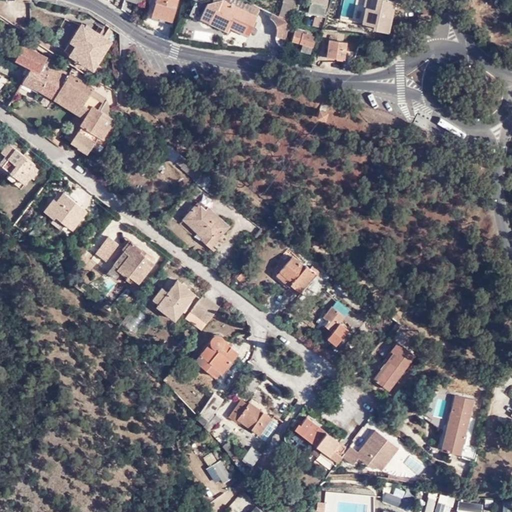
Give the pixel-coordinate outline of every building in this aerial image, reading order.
[(155,0),(151,16),(170,22),(176,0),(155,0)] [(226,3),(222,1),(205,4),(199,18),(226,31),(229,26),(243,33),(248,24),(251,25),(255,17),(232,6),(234,3),(228,0),(226,3)] [(259,8),(242,0),(221,0),(222,1),(226,3),(228,0),(234,3),(232,6),(255,17),(259,8)] [(315,15),(323,17),(327,1),(322,0),(310,0),(307,13),(315,15)] [(369,0),(368,8),(388,12),(391,12),(394,1),(393,0),(369,0)] [(279,17),(288,21),(293,5),(283,2),(279,17)] [(368,8),(365,7),(361,23),(373,26),(372,29),(387,32),(389,20),(386,19),(388,12),(368,8)] [(275,35),(285,38),(288,21),(279,17),(270,13),(263,10),(262,13),(269,16),(268,18),(273,22),(275,26),(276,31),(275,35)] [(170,22),(151,16),(150,19),(169,25),(170,22)] [(321,29),(323,20),(315,18),(314,18),(312,26),(321,29)] [(63,49),(70,53),(88,26),(81,22),(63,49)] [(109,26),(105,24),(98,33),(102,36),(109,26)] [(102,36),(98,33),(88,26),(70,53),(91,68),(109,40),(102,36)] [(295,28),(295,30),(315,37),(316,35),(295,28)] [(315,37),(295,30),(291,40),(302,44),(312,47),(315,37)] [(283,47),(284,42),(285,38),(275,35),(275,39),(276,42),(279,45),(282,47),(283,47)] [(343,59),(346,42),(328,40),(326,56),(343,59)] [(283,47),(282,54),(290,56),(293,45),(284,42),(283,47)] [(62,82),(65,76),(51,67),(53,64),(45,59),(46,56),(22,43),(14,58),(30,67),(23,79),(54,97),(55,94),(62,82)] [(312,47),(302,44),(300,51),(310,54),(312,47)] [(86,114),(70,140),(86,153),(89,148),(97,154),(103,146),(95,139),(98,135),(101,137),(113,119),(108,115),(106,101),(104,100),(98,96),(99,94),(68,73),(62,82),(55,94),(86,114)] [(55,94),(54,97),(75,112),(70,119),(72,121),(63,135),(70,140),(86,114),(55,94)] [(324,119),(327,111),(318,108),(316,115),(324,119)] [(95,139),(103,146),(119,122),(113,119),(101,137),(98,135),(95,139)] [(4,154),(12,145),(8,142),(0,151),(4,154)] [(34,163),(12,145),(4,154),(0,159),(0,163),(23,182),(29,175),(32,178),(39,169),(32,164),(34,163)] [(187,159),(180,153),(175,160),(182,166),(187,159)] [(222,185),(203,171),(196,180),(214,194),(222,185)] [(50,209),(55,214),(72,229),(86,210),(64,192),(56,202),(50,209)] [(52,217),(55,214),(50,209),(56,202),(53,199),(44,210),(52,217)] [(206,210),(209,207),(200,199),(198,202),(206,210)] [(228,225),(209,207),(206,210),(198,202),(183,218),(202,235),(201,237),(209,245),(228,225)] [(32,237),(38,231),(33,227),(28,233),(32,237)] [(91,240),(98,231),(94,227),(92,230),(94,232),(89,239),(91,240)] [(99,232),(98,231),(91,240),(92,241),(99,232)] [(105,260),(118,244),(109,236),(96,253),(105,260)] [(124,250),(132,241),(128,238),(120,249),(123,251),(124,250)] [(77,250),(81,253),(87,245),(86,244),(79,239),(76,243),(80,246),(77,250)] [(142,249),(132,241),(124,250),(129,254),(117,269),(129,278),(130,276),(138,282),(154,262),(144,254),(140,251),(142,249)] [(129,254),(124,250),(123,251),(107,272),(116,279),(119,275),(134,286),(138,282),(130,276),(129,278),(117,269),(129,254)] [(292,282),(290,284),(298,291),(317,269),(312,264),(309,268),(306,265),(304,266),(291,256),(279,271),(292,282)] [(74,264),(65,275),(68,277),(76,266),(74,264)] [(286,288),(290,284),(292,282),(279,271),(276,274),(275,278),(286,288)] [(194,293),(178,280),(168,292),(161,287),(152,298),(159,304),(157,306),(174,319),(194,293)] [(190,311),(206,322),(217,306),(203,295),(190,311)] [(339,322),(344,316),(331,305),(322,316),(327,320),(324,324),(340,338),(347,329),(339,322)] [(217,306),(206,322),(207,323),(219,307),(217,306)] [(222,337),(220,334),(215,334),(211,336),(210,340),(194,359),(213,375),(218,369),(220,371),(236,350),(224,340),(222,337)] [(397,341),(390,350),(395,354),(382,371),(375,379),(388,388),(414,354),(397,341)] [(395,354),(390,350),(377,367),(382,371),(395,354)] [(172,386),(177,382),(171,376),(167,381),(172,386)] [(198,412),(207,419),(222,398),(213,392),(198,412)] [(460,453),(462,443),(473,399),(455,394),(447,424),(452,425),(446,450),(460,453)] [(260,414),(247,404),(240,398),(227,415),(234,420),(236,418),(257,434),(270,416),(262,411),(260,414)] [(249,401),(247,404),(260,414),(262,411),(249,401)] [(511,426),(511,409),(510,408),(502,419),(511,426)] [(209,431),(220,418),(215,414),(204,427),(209,431)] [(321,449),(335,460),(342,451),(345,447),(306,416),(301,423),(296,429),(321,449)] [(296,429),(301,423),(296,420),(292,426),(296,429)] [(452,425),(447,424),(440,448),(446,450),(452,425)] [(475,459),(478,447),(466,444),(464,454),(463,456),(475,459)] [(242,459),(251,467),(260,453),(250,447),(242,459)] [(414,459),(417,455),(406,447),(403,451),(414,459)] [(319,452),(332,463),(335,460),(321,449),(319,452)] [(335,460),(337,462),(343,453),(342,451),(335,460)]
